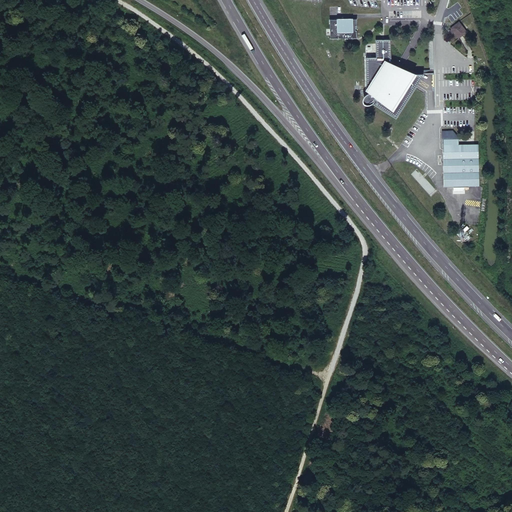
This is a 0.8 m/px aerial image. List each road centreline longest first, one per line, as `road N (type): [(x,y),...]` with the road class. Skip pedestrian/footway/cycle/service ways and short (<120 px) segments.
road 1 (track): [(115,0),(217,75),(362,243),(358,279),(283,511)]
road 2 (motorway): [(511,334),(359,160),(254,0)]
road 3 (track): [(326,376),(0,272)]
road 4 (motorway): [(138,0),(231,67),(339,175)]
road 5 (motorway): [(339,175),(415,269),(511,367)]
road 6 (motorway): [(225,0),(339,175)]
